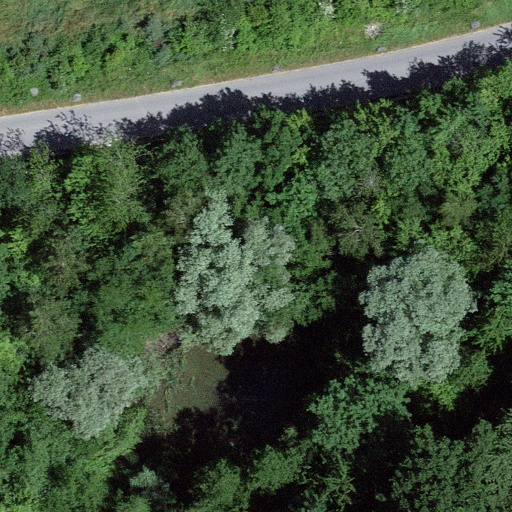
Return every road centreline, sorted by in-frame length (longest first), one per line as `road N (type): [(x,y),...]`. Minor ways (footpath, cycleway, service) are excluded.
road 1 (unclassified): [(0,137),(287,93),(511,43)]
road 2 (track): [(414,511),(511,399)]
